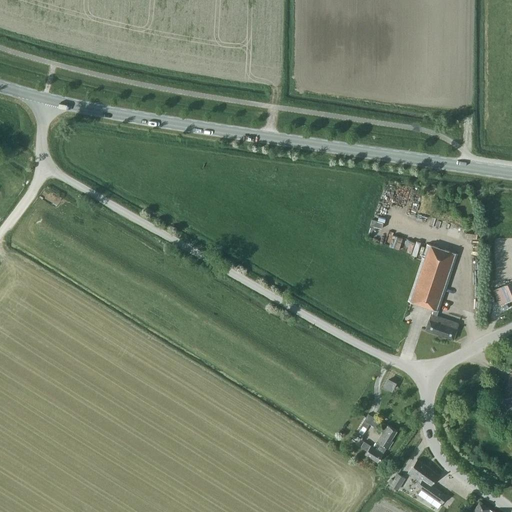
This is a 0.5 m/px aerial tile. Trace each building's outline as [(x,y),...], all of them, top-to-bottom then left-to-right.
[(426,330),(453,339),(459,323),(437,316),(458,254),(428,243),(408,300),(434,309),(432,314),(431,314),(426,330)] [(511,281),(502,286),(508,300),(511,298),(511,281)] [(385,386),(392,390),(395,383),(388,379),(385,386)] [(381,421),(368,413),(364,420),(370,423),(377,428),(381,421)] [(357,431),(362,435),(370,423),(364,420),(357,431)] [(391,440),(397,431),(387,425),(373,447),(371,445),(364,441),(361,446),(367,450),(365,454),(378,462),(384,453),(383,453),(387,448),(388,449),(393,441),(391,440)] [(408,472),(417,479),(426,465),(417,459),(408,472)] [(426,465),(417,479),(421,482),(418,486),(422,488),(418,493),(439,507),(447,496),(431,485),(438,474),(426,465)] [(398,489),(405,478),(397,473),(393,480),(391,478),(388,483),(398,489)] [(486,511),(489,508),(479,502),(472,511),(486,511)]
